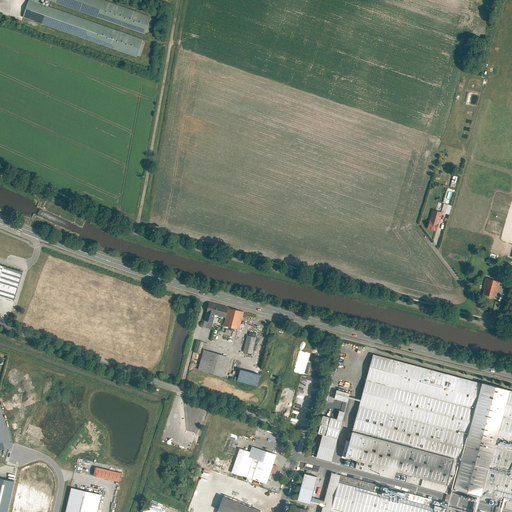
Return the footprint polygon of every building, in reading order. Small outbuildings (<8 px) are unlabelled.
[(139,37),(31,0),(24,0),(19,15),(133,54),(139,37)] [(146,15),(103,0),(50,0),(140,31),(146,15)] [(452,175),(449,186),(454,187),(457,177),(452,175)] [(444,204),(441,213),(449,215),(452,206),(444,204)] [(433,210),(427,229),(436,231),(441,215),(436,213),(437,212),(436,211),(433,210)] [(18,270),(0,265),(0,296),(10,299),(18,270)] [(500,282),(486,278),(483,287),(484,287),(482,294),(495,298),(497,291),(498,291),(499,285),(500,282)] [(499,285),(498,291),(508,294),(510,288),(499,285)] [(227,307),(208,302),(206,312),(215,314),(225,317),(227,307)] [(223,324),(238,328),(243,312),(227,307),(225,317),(223,324)] [(201,326),(211,329),(215,314),(206,312),(201,326)] [(256,337),(246,334),(241,350),(251,353),(256,337)] [(199,353),(202,342),(197,341),(195,346),(194,346),(193,351),(199,353)] [(228,357),(203,349),(197,368),(222,375),(228,357)] [(511,391),(374,354),(343,465),(452,494),(454,488),(480,495),(479,501),(511,510),(511,391)] [(259,374),(239,369),(236,380),(256,385),(259,374)] [(333,389),(331,398),(346,402),(348,397),(346,396),(347,393),(333,389)] [(312,457),(328,461),(342,412),(336,410),(333,419),(318,415),(313,433),(318,434),(312,457)] [(239,448),(230,471),(265,484),(270,471),(272,464),(276,454),(251,446),(249,451),(239,448)] [(270,471),(275,473),(278,466),(272,464),(270,471)] [(299,472),(292,499),(305,503),(312,476),(299,472)] [(332,473),(321,511),(330,511),(340,475),(332,473)] [(447,511),(450,504),(340,475),(330,511),(447,511)] [(0,511),(11,511),(18,480),(0,476),(0,511)] [(72,488),(65,511),(97,511),(101,494),(72,488)] [(260,511),(224,497),(217,511),(260,511)]
